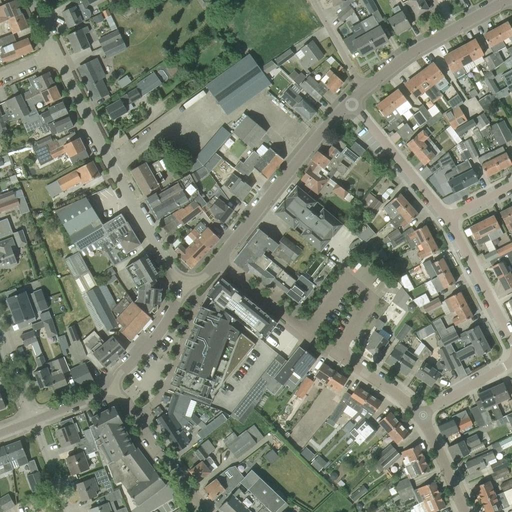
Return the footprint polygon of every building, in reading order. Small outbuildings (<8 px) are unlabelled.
[(7,4),(1,6),(4,13),(7,20),(22,14),(16,0),(7,4)] [(377,10),(371,0),(361,0),(362,1),(370,14),(377,10)] [(408,0),(407,1),(416,16),(428,10),(424,3),(428,0),(408,0)] [(62,13),(69,28),(89,19),(91,16),(91,14),(90,11),(87,10),(85,9),(82,4),(75,7),(62,13)] [(353,12),(348,6),(337,16),(342,22),(353,12)] [(396,16),(388,20),(396,34),(409,27),(398,6),(392,9),(396,16)] [(108,10),(102,12),(105,18),(111,16),(108,10)] [(7,20),(0,23),(0,35),(6,32),(8,36),(8,37),(13,35),(28,28),(22,14),(7,20)] [(100,15),(93,18),(96,24),(103,21),(100,15)] [(373,31),(366,35),(374,49),(387,42),(376,21),(370,25),(373,31)] [(511,30),(508,23),(496,30),(502,41),(509,37),(511,44),(511,43),(511,30)] [(89,32),(87,27),(67,36),(75,54),(90,47),(84,35),(89,32)] [(493,53),(489,56),(495,68),(503,62),(497,51),(499,51),(505,47),(502,41),(496,30),(483,37),(489,48),(490,48),(493,53)] [(99,40),(102,48),(121,39),(118,32),(99,40)] [(350,36),(361,56),(374,49),(366,35),(360,39),(356,32),(350,36)] [(8,36),(0,38),(0,46),(15,41),(13,35),(8,37),(8,36)] [(0,63),(33,50),(28,39),(12,45),(14,50),(0,55),(0,63)] [(121,39),(102,48),(108,59),(126,50),(121,39)] [(323,57),(312,41),(307,45),(305,46),(306,46),(294,55),(305,69),(315,62),(323,57)] [(475,41),(465,47),(472,61),(483,56),(475,41)] [(465,47),(454,52),(462,67),(472,61),(465,47)] [(274,60),(279,67),(294,55),(289,49),(274,60)] [(462,67),(454,52),(444,58),(455,79),(466,73),(462,67)] [(270,83),(264,75),(249,54),(205,86),(226,115),(270,83)] [(495,68),(489,56),(483,59),(489,71),(495,68)] [(165,68),(172,78),(187,68),(179,58),(165,68)] [(78,68),(94,101),(108,94),(101,80),(105,77),(97,59),(78,68)] [(271,60),(260,68),(265,75),(277,67),(271,60)] [(433,64),(424,71),(439,91),(448,84),(433,64)] [(511,69),(501,76),(507,87),(508,86),(511,83),(511,69)] [(320,81),(333,94),(343,83),(330,70),(320,81)] [(424,71),(414,78),(424,92),(425,91),(430,98),(439,91),(424,71)] [(143,79),(150,91),(161,83),(154,72),(143,79)] [(294,80),(298,84),(305,77),(301,72),(294,80)] [(48,73),(36,79),(35,75),(28,79),(32,87),(29,89),(30,91),(20,95),(23,101),(55,86),(48,73)] [(490,73),(477,79),(482,88),(487,85),(491,94),(499,91),(490,73)] [(126,76),(118,82),(121,88),(130,82),(126,76)] [(308,77),(304,81),(321,97),(326,92),(317,84),(317,85),(308,77)] [(424,92),(414,78),(405,86),(415,99),(424,92)] [(321,97),(304,81),(300,86),(309,94),(308,94),(317,102),(321,97)] [(61,98),(55,86),(23,101),(29,114),(30,115),(37,112),(34,105),(44,100),(46,105),(61,98)] [(105,108),(112,121),(127,112),(125,107),(144,97),(138,87),(119,99),(120,100),(105,108)] [(317,111),(310,104),(304,99),(301,102),(295,97),(297,96),(290,89),(282,97),(308,121),(317,111)] [(468,93),(471,99),(478,95),(475,89),(468,93)] [(399,90),(387,99),(399,115),(405,110),(410,106),(406,101),(406,100),(405,98),(399,90)] [(500,103),(495,95),(493,96),(492,95),(490,96),(489,94),(477,102),(484,112),(500,103)] [(23,101),(20,95),(5,102),(8,110),(4,112),(6,114),(1,116),(0,112),(0,124),(4,123),(17,119),(17,120),(29,114),(23,101)] [(458,106),(462,104),(456,95),(446,102),(452,110),(458,106)] [(399,115),(387,99),(376,107),(389,125),(395,120),(400,116),(399,115)] [(38,114),(28,118),(30,124),(41,120),(43,125),(52,121),(52,120),(53,120),(67,114),(62,103),(53,107),(48,109),(49,111),(50,114),(45,116),(44,114),(39,116),(38,114)] [(431,117),(422,105),(417,109),(419,111),(426,121),(431,117)] [(452,110),(442,115),(449,123),(463,115),(458,106),(452,110)] [(426,121),(419,111),(411,116),(419,127),(425,122),(426,121)] [(431,117),(426,121),(425,122),(429,127),(442,117),(439,112),(431,118),(431,117)] [(489,123),(482,113),(476,118),(473,119),(479,132),(480,131),(483,130),(482,128),(489,123)] [(454,130),(467,122),(463,115),(449,123),(454,130)] [(30,124),(24,126),(27,133),(39,127),(43,134),(50,131),(52,136),(64,131),(73,127),(68,116),(59,120),(53,123),(53,122),(52,121),(43,125),(41,120),(30,124)] [(266,133),(258,126),(246,116),(232,133),(252,149),(266,133)] [(474,136),(480,132),(480,131),(479,132),(473,119),(467,122),(454,130),(458,136),(471,129),(474,136)] [(502,121),(496,124),(506,143),(511,139),(507,130),(506,130),(502,121)] [(413,132),(406,124),(396,132),(403,141),(413,132)] [(506,143),(496,124),(488,127),(498,147),(506,143)] [(459,138),(450,127),(445,130),(457,145),(461,141),(459,138)] [(407,144),(416,154),(431,142),(422,131),(414,137),(407,144)] [(480,132),(474,136),(477,142),(483,139),(480,132)] [(36,142),(38,146),(45,145),(46,145),(52,142),(49,136),(36,142)] [(45,145),(38,146),(39,149),(35,151),(39,158),(49,153),(53,159),(66,152),(72,165),(89,157),(79,138),(60,148),(56,141),(53,142),(52,142),(46,145),(45,145)] [(464,142),(472,158),(477,156),(469,139),(464,142)] [(350,148),(360,157),(365,151),(355,142),(350,148)] [(431,142),(416,154),(425,165),(434,157),(434,156),(439,152),(431,142)] [(472,158),(464,142),(455,146),(463,163),(472,158)] [(262,145),(255,153),(275,170),(283,160),(270,148),(268,151),(262,145)] [(223,146),(216,153),(222,158),(233,168),(240,161),(223,146)] [(348,169),(340,162),(344,157),(353,164),(359,158),(345,147),(340,153),(338,151),(332,146),(324,157),(317,152),(311,160),(312,162),(322,169),(323,168),(328,172),(333,176),(336,171),(342,176),(348,169)] [(511,165),(507,156),(502,146),(490,153),(499,171),(511,165)] [(243,164),(251,171),(253,168),(266,179),(275,170),(255,153),(254,151),(243,164)] [(477,159),(486,177),(499,171),(490,153),(490,152),(477,159)] [(216,153),(211,158),(218,164),(222,158),(216,153)] [(437,161),(440,168),(453,162),(447,153),(437,161)] [(56,180),(62,192),(81,182),(82,185),(99,176),(92,162),(56,180)] [(148,167),(146,163),(139,167),(130,172),(144,195),(152,190),(158,186),(158,185),(164,181),(159,172),(162,171),(157,162),(148,167)] [(330,178),(326,175),(328,172),(323,168),(322,169),(312,162),(304,173),(305,174),(301,180),(306,183),(305,185),(318,195),(326,183),(330,178)] [(466,172),(459,175),(465,188),(478,181),(469,163),(463,166),(466,172)] [(465,188),(459,175),(456,170),(444,176),(453,194),(465,188)] [(195,172),(190,175),(195,184),(200,180),(195,172)] [(241,200),(251,188),(243,182),(232,173),(228,179),(235,184),(231,189),(224,184),(220,189),(228,200),(233,194),(241,200)] [(194,199),(199,195),(197,188),(195,184),(190,175),(189,174),(177,182),(178,184),(169,189),(168,187),(146,199),(158,219),(188,202),(189,204),(194,199)] [(332,190),(343,199),(348,193),(337,184),(332,190)] [(337,221),(333,217),(328,213),(323,209),(318,215),(310,209),(315,203),(296,187),(287,198),(284,202),(274,213),(293,229),(298,223),(306,229),(301,235),(306,239),(310,243),(315,248),(320,252),(328,243),(335,234),(342,225),(337,221)] [(233,210),(225,205),(228,200),(220,189),(212,200),(215,202),(209,210),(214,217),(215,218),(223,224),(233,210)] [(0,195),(0,203),(15,198),(12,191),(0,195)] [(361,203),(374,214),(382,204),(369,194),(361,203)] [(409,204),(400,194),(392,200),(385,207),(389,212),(394,208),(399,213),(409,204)] [(207,204),(199,195),(194,199),(195,201),(201,209),(207,204)] [(29,212),(23,196),(0,204),(0,212),(18,206),(21,215),(29,212)] [(86,198),(56,210),(82,257),(100,245),(108,241),(110,239),(114,245),(120,242),(118,240),(132,231),(127,223),(126,223),(121,214),(103,225),(86,198)] [(174,217),(183,225),(203,211),(201,209),(195,201),(174,217)] [(399,213),(394,218),(403,228),(418,215),(409,204),(399,213)] [(511,220),(511,208),(511,207),(499,213),(504,222),(508,231),(511,229),(511,224),(511,222),(511,220)] [(159,222),(163,227),(174,221),(170,215),(159,222)] [(494,216),(481,222),(490,240),(503,234),(494,216)] [(12,234),(7,219),(1,221),(2,222),(0,222),(0,238),(14,234),(14,233),(14,234),(13,233),(12,234)] [(174,221),(163,227),(166,233),(177,226),(174,221)] [(490,240),(481,222),(469,228),(478,246),(490,240)] [(417,237),(420,244),(432,238),(425,226),(408,235),(411,241),(417,237)] [(194,229),(190,232),(209,251),(219,240),(208,228),(200,236),(194,229)] [(363,229),(356,236),(360,239),(363,242),(365,243),(371,238),(363,229)] [(386,237),(390,242),(401,235),(397,229),(386,237)] [(22,230),(14,233),(14,234),(17,243),(26,240),(22,230)] [(301,251),(298,248),(284,237),(277,245),(258,230),(248,242),(262,253),(276,264),(283,269),(291,260),(293,261),(301,251)] [(116,254),(121,263),(129,258),(127,253),(140,245),(132,231),(118,240),(120,242),(124,249),(116,254)] [(185,250),(197,262),(209,251),(190,232),(187,236),(194,242),(185,250)] [(401,235),(390,242),(389,243),(393,249),(405,240),(401,235)] [(180,237),(172,245),(175,250),(175,251),(180,255),(179,257),(191,269),(197,262),(185,250),(180,245),(182,244),(180,237)] [(432,238),(420,244),(424,250),(417,254),(420,260),(438,250),(432,238)] [(0,268),(5,267),(5,268),(17,264),(11,248),(14,247),(12,239),(0,242),(0,268)] [(350,250),(363,242),(360,239),(351,244),(349,247),(350,250)] [(247,273),(249,271),(262,253),(248,242),(233,262),(247,273)] [(498,257),(511,250),(511,244),(511,243),(496,251),(498,257)] [(348,254),(350,258),(368,247),(364,244),(348,254)] [(75,246),(70,249),(73,255),(78,252),(75,246)] [(498,257),(496,251),(495,250),(483,256),(486,263),(498,257)] [(117,323),(97,287),(98,286),(89,271),(78,252),(73,255),(64,260),(81,295),(98,332),(105,329),(107,332),(118,325),(117,324),(117,323)] [(257,279),(261,283),(276,264),(262,253),(249,271),(258,278),(257,279)] [(159,277),(150,261),(146,255),(144,256),(125,268),(130,277),(138,290),(136,300),(134,303),(147,315),(150,311),(154,314),(157,311),(158,305),(160,305),(161,289),(159,289),(160,283),(157,278),(159,277)] [(424,268),(431,280),(449,271),(442,258),(424,268)] [(404,273),(418,266),(415,259),(401,265),(404,273)] [(313,282),(318,286),(335,264),(330,260),(313,282)] [(509,273),(511,271),(511,260),(503,266),(501,262),(491,267),(498,279),(509,273)] [(276,264),(261,283),(266,287),(272,280),(281,287),(288,292),(294,283),(297,281),(289,275),(276,264)] [(111,268),(104,272),(109,279),(114,275),(115,275),(111,268)] [(449,271),(431,280),(437,292),(455,283),(449,271)] [(511,277),(509,273),(498,279),(504,291),(511,287),(511,277)] [(104,282),(107,286),(116,279),(114,275),(109,279),(104,282)] [(406,275),(399,278),(406,293),(413,289),(406,275)] [(265,338),(277,323),(243,296),(241,299),(236,295),(238,292),(221,278),(206,296),(213,302),(218,306),(223,310),(224,310),(258,337),(260,334),(265,338)] [(288,292),(286,294),(298,303),(301,298),(304,301),(315,286),(308,281),(306,284),(304,282),(300,288),(294,283),(288,292)] [(97,287),(117,323),(118,323),(123,327),(119,331),(123,334),(130,341),(137,333),(138,333),(142,330),(141,329),(151,318),(147,315),(134,303),(129,299),(127,295),(116,306),(104,283),(98,286),(97,287)] [(391,302),(401,309),(409,297),(401,288),(391,302)] [(44,299),(41,291),(42,290),(33,293),(34,296),(27,298),(24,289),(15,292),(17,295),(7,299),(7,301),(6,301),(8,307),(9,306),(10,308),(11,308),(12,311),(11,311),(11,312),(44,299)] [(448,314),(454,311),(466,305),(460,292),(442,301),(448,314)] [(425,294),(413,300),(419,308),(421,307),(429,303),(425,294)] [(48,308),(44,299),(11,312),(12,312),(13,315),(13,317),(12,317),(14,323),(15,322),(16,324),(26,321),(27,324),(36,321),(32,311),(39,308),(40,311),(48,308)] [(421,307),(424,314),(440,306),(437,299),(429,303),(421,307)] [(214,395),(255,345),(234,327),(235,325),(238,322),(228,314),(227,313),(223,310),(222,309),(218,306),(213,302),(209,306),(207,309),(201,307),(171,385),(177,388),(175,392),(210,406),(212,401),(215,396),(214,395)] [(452,320),(455,326),(472,317),(466,305),(454,311),(458,317),(452,320)] [(441,321),(444,328),(451,325),(448,317),(441,321)] [(57,335),(51,318),(32,325),(31,325),(33,331),(44,327),(48,338),(57,335)] [(377,357),(388,341),(378,334),(384,324),(379,320),(374,327),(377,329),(375,332),(374,331),(369,339),(371,341),(365,348),(371,353),(371,354),(374,356),(375,355),(377,357)] [(395,338),(401,342),(411,328),(405,324),(395,338)] [(67,328),(73,343),(80,340),(74,326),(67,328)] [(452,326),(445,329),(448,335),(455,332),(452,326)] [(468,338),(472,344),(483,338),(477,326),(468,330),(459,335),(462,341),(468,338)] [(20,336),(24,346),(37,341),(33,331),(20,336)] [(80,342),(86,356),(98,370),(97,368),(102,364),(105,368),(125,351),(112,337),(105,343),(94,331),(80,342)] [(439,340),(443,347),(459,339),(455,332),(448,335),(439,340)] [(68,348),(64,335),(57,338),(63,354),(66,353),(65,349),(68,348)] [(459,360),(474,352),(476,358),(490,351),(483,338),(472,344),(470,345),(455,353),(459,360)] [(384,362),(395,369),(407,351),(407,350),(407,349),(398,343),(394,348),(384,362)] [(266,389),(271,393),(279,383),(282,386),(293,372),(301,378),(316,360),(305,351),(305,352),(299,347),(273,379),(266,389)] [(448,372),(454,369),(448,356),(443,347),(439,350),(442,355),(440,356),(441,358),(438,362),(433,370),(423,363),(415,376),(431,386),(439,374),(441,375),(448,371),(448,372)] [(424,360),(431,353),(425,347),(421,352),(417,358),(418,359),(417,361),(421,364),(424,360)] [(407,351),(395,369),(406,377),(417,361),(418,359),(417,358),(407,351)] [(461,365),(459,360),(455,353),(448,356),(454,369),(461,365)] [(283,358),(278,355),(275,359),(282,365),(285,360),(283,358)] [(40,389),(52,384),(53,384),(49,372),(43,356),(35,359),(39,371),(34,372),(40,389)] [(53,384),(52,384),(54,389),(67,384),(64,377),(71,374),(70,372),(63,357),(52,361),(55,370),(49,372),(53,384)] [(83,366),(70,372),(71,374),(77,387),(93,380),(84,361),(82,362),(83,366)] [(314,376),(326,384),(335,372),(323,364),(314,376)] [(335,372),(326,384),(338,393),(347,380),(335,372)] [(297,390),(303,394),(313,379),(308,375),(302,384),(302,383),(297,390)] [(503,384),(490,389),(496,404),(509,398),(503,384)] [(361,407),(369,395),(357,387),(351,396),(345,404),(348,405),(358,412),(361,407)] [(496,404),(490,389),(478,395),(484,409),(490,406),(496,420),(502,417),(496,404)] [(335,424),(348,405),(345,404),(351,396),(346,392),(328,419),(335,424)] [(196,423),(190,417),(185,415),(191,399),(173,393),(168,408),(165,407),(164,411),(166,413),(155,420),(177,453),(187,446),(185,443),(189,440),(185,435),(191,428),(196,423)] [(381,403),(369,395),(361,407),(358,412),(351,418),(358,425),(365,418),(367,420),(371,415),(373,416),(381,403)] [(242,424),(256,405),(253,402),(238,421),(242,424)] [(477,406),(470,409),(478,428),(486,425),(480,414),(477,406)] [(94,442),(98,450),(104,466),(107,465),(115,484),(121,482),(127,490),(126,491),(137,506),(165,485),(154,470),(154,471),(134,444),(133,446),(121,424),(123,424),(114,407),(91,419),(94,425),(89,427),(90,429),(94,442)] [(452,419),(437,426),(443,439),(452,435),(459,432),(458,431),(472,425),(468,417),(465,411),(451,417),(452,419)] [(486,411),(480,414),(486,425),(491,423),(486,411)] [(378,423),(388,434),(399,424),(389,413),(378,423)] [(202,440),(227,420),(222,414),(197,433),(199,437),(202,440)] [(62,429),(56,431),(62,447),(75,442),(77,448),(83,446),(91,443),(94,442),(90,429),(82,432),(85,438),(79,440),(75,432),(73,426),(74,425),(73,423),(71,418),(59,423),(62,429)] [(354,429),(361,435),(371,425),(367,420),(365,418),(358,425),(354,429)] [(347,431),(353,425),(348,420),(343,426),(347,431)] [(226,446),(236,459),(264,437),(254,424),(226,446)] [(399,424),(388,434),(397,445),(409,435),(399,424)] [(361,435),(367,441),(377,431),(371,425),(361,435)] [(511,440),(511,441),(511,440),(511,434),(491,445),(495,454),(511,445),(511,440)] [(456,444),(447,448),(453,461),(456,460),(462,457),(469,454),(470,456),(485,449),(482,442),(480,443),(477,435),(463,441),(456,444)] [(208,455),(215,449),(207,439),(200,445),(201,446),(194,452),(201,462),(189,471),(198,482),(217,467),(213,462),(214,462),(208,455)] [(8,445),(4,447),(10,462),(14,460),(16,460),(18,467),(27,463),(31,474),(30,475),(27,476),(30,485),(33,493),(44,488),(40,478),(34,460),(28,462),(20,441),(8,445)] [(94,452),(98,450),(94,442),(91,443),(83,446),(77,448),(79,454),(66,459),(72,475),(88,469),(83,456),(94,452)] [(370,463),(376,469),(395,451),(390,445),(374,459),(370,463)] [(402,461),(405,466),(423,458),(418,445),(401,452),(404,458),(402,461)] [(0,448),(0,465),(2,465),(4,464),(7,472),(13,470),(12,469),(10,462),(4,447),(0,448)] [(306,448),(300,454),(308,461),(314,455),(306,448)] [(278,458),(271,450),(264,456),(271,464),(278,458)] [(385,470),(401,456),(395,451),(376,469),(379,473),(384,469),(385,470)] [(465,463),(470,474),(485,467),(483,463),(495,458),(492,452),(465,463)] [(310,463),(319,471),(326,463),(316,455),(310,463)] [(423,458),(405,466),(408,474),(411,479),(429,471),(423,458)] [(508,465),(506,459),(490,465),(493,471),(508,465)] [(494,473),(491,474),(494,481),(509,474),(506,467),(494,473)] [(235,488),(240,483),(244,479),(243,478),(240,474),(234,476),(228,468),(217,477),(220,480),(218,481),(216,479),(203,489),(211,500),(224,490),(225,491),(231,485),(235,488)] [(94,472),(96,479),(107,475),(105,469),(94,472)] [(258,511),(264,506),(270,511),(275,511),(285,502),(251,470),(243,478),(244,479),(240,483),(248,490),(244,494),(239,488),(233,495),(233,494),(219,509),(221,511),(258,511)] [(394,484),(397,491),(411,485),(408,478),(394,484)] [(82,501),(96,496),(94,491),(98,490),(94,479),(76,485),(82,501)] [(511,487),(511,481),(511,480),(500,485),(503,491),(511,487)] [(475,487),(481,502),(495,496),(489,481),(475,487)] [(415,496),(418,504),(439,495),(434,482),(417,489),(414,491),(411,485),(397,491),(402,502),(415,496)] [(353,494),(350,497),(354,502),(358,499),(353,494)] [(0,511),(3,511),(14,505),(8,495),(0,499),(0,511)] [(439,495),(418,504),(415,506),(417,511),(434,511),(445,508),(439,495)] [(495,496),(481,502),(485,511),(497,511),(501,510),(495,496)] [(127,511),(126,507),(116,511),(113,502),(89,511),(127,511)]
